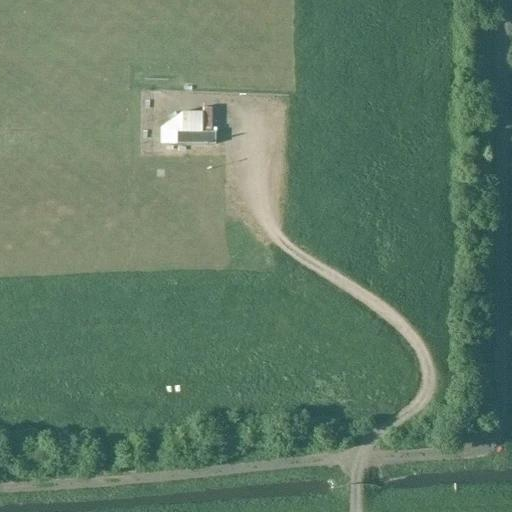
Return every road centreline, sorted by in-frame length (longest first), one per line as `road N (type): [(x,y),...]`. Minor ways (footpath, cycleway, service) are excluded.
road 1 (track): [(0,490),(446,455),(490,443),(504,417),(505,0)]
road 2 (track): [(267,118),(270,227),(285,246),(386,312),(428,368),(418,403),(358,456),(355,511)]
